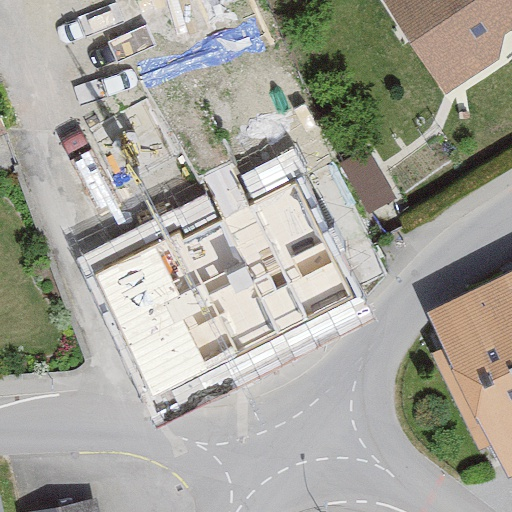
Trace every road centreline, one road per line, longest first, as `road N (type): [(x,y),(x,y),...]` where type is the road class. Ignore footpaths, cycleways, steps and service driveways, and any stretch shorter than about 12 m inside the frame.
road 1 (residential): [(511,223),(408,308),(263,460)]
road 2 (residential): [(263,460),(123,421),(0,427)]
road 3 (residential): [(445,511),(405,480),(263,460)]
